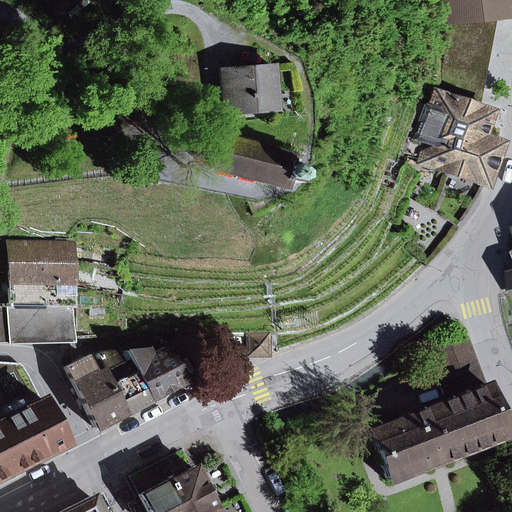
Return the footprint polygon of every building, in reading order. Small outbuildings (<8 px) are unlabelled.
[(44,0),(61,22),(89,0),(44,0)] [(511,18),(509,0),(443,0),(446,24),(452,24),(452,26),(490,22),(490,20),(511,18)] [(439,94),(474,107),(490,22),(452,26),(439,94)] [(220,71),(223,114),(275,109),(271,66),(220,71)] [(474,107),(439,94),(434,93),(429,107),(425,105),(412,140),(423,144),(421,151),(417,163),(483,186),(498,143),(479,136),(488,111),(474,107)] [(297,183),(304,165),(294,162),(296,156),(218,135),(216,142),(199,138),(194,159),(212,163),(210,169),(289,189),(290,181),(297,183)] [(7,306),(71,307),(71,286),(71,261),(72,245),(8,244),(5,306),(7,306)] [(121,296),(124,271),(71,261),(71,286),(121,296)] [(0,342),(72,341),(71,307),(7,306),(5,306),(0,305),(0,342)] [(267,335),(247,335),(247,355),(267,355),(267,335)] [(367,431),(386,481),(503,436),(466,338),(431,352),(449,399),(367,431)] [(127,360),(147,400),(182,383),(164,347),(147,356),(143,350),(120,352),(125,361),(127,360)] [(204,354),(209,365),(220,359),(214,349),(204,354)] [(99,371),(121,414),(147,400),(127,360),(125,361),(120,363),(115,353),(97,354),(105,371),(102,372),(101,370),(99,371)] [(63,368),(93,428),(121,414),(99,371),(92,374),(84,357),(63,368)] [(0,476),(62,444),(39,399),(0,419),(0,476)] [(192,468),(138,495),(147,511),(206,511),(213,509),(192,468)] [(97,511),(90,497),(60,511),(97,511)]
